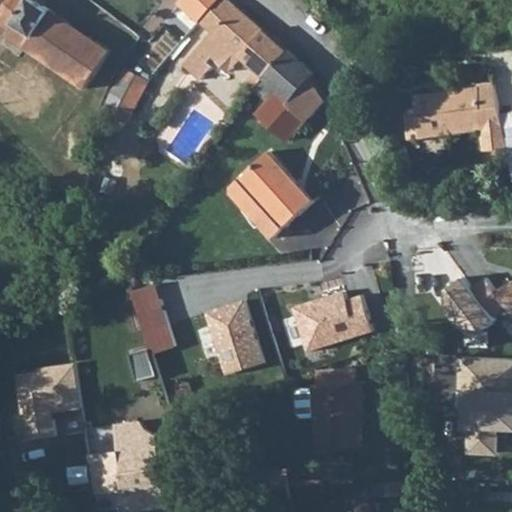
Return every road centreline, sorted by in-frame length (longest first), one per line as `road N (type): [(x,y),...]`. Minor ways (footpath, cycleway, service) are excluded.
road 1 (residential): [(273,0),(324,58),(409,236),(478,223)]
road 2 (track): [(409,236),(431,499)]
